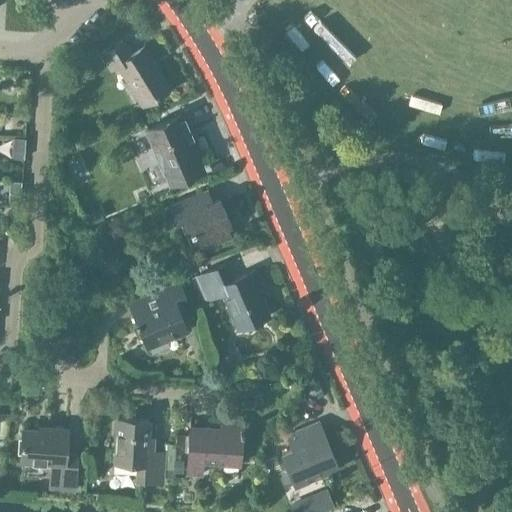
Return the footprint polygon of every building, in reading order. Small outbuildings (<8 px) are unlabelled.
[(118,65),(128,81),(141,102),(169,85),(166,81),(145,48),(133,55),(123,39),(101,52),(112,69),(118,65)] [(16,102),(16,112),(26,112),(27,105),(27,102),(16,102)] [(195,139),(184,113),(147,129),(169,182),(201,168),(190,142),(195,139)] [(11,148),(11,157),(23,157),(23,149),(11,148)] [(11,189),(10,200),(21,201),(21,192),(21,189),(11,189)] [(185,217),(191,232),(195,231),(202,248),(231,236),(227,226),(231,225),(221,203),(214,206),(206,189),(170,204),(177,220),(185,217)] [(99,207),(84,213),(89,224),(103,218),(99,207)] [(207,298),(223,291),(238,325),(267,312),(257,288),(262,286),(255,269),(232,279),(225,264),(198,276),(207,298)] [(153,309),(135,317),(147,346),(187,329),(175,301),(185,297),(179,283),(147,296),(153,309)] [(225,354),(215,365),(226,376),(236,365),(225,354)] [(100,402),(99,413),(111,414),(112,403),(100,402)] [(190,425),(187,473),(203,474),(203,460),(239,462),(241,433),(243,433),(244,419),(221,417),(220,427),(190,425)] [(115,461),(137,463),(136,480),(163,481),(165,451),(153,451),(153,446),(147,446),(149,419),(117,418),(115,461)] [(282,453),(293,481),(295,485),(338,467),(319,421),(287,435),(292,448),(282,453)] [(67,428),(50,427),(49,430),(23,428),(21,460),(51,462),(49,488),(75,490),(77,454),(65,453),(67,428)] [(270,468),(275,456),(266,453),(261,464),(270,468)] [(174,461),(173,474),(182,475),(183,461),(174,461)] [(325,489),(306,497),(312,511),(318,511),(332,506),(325,489)]
